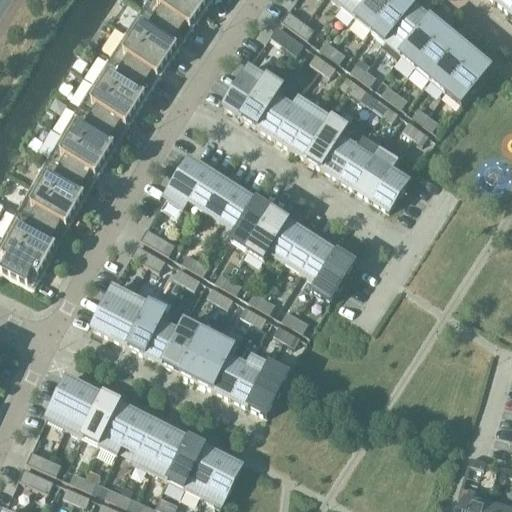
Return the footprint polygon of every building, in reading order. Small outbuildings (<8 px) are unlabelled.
[(151,0),(143,12),(142,14),(185,44),(202,20),(173,0),(151,0)] [(215,0),(174,0),(203,19),(215,0)] [(326,0),(341,12),(351,0),(326,0)] [(376,0),(351,0),(341,12),(356,25),(376,0)] [(400,1),(397,0),(376,0),(356,25),(371,37),(400,1)] [(511,0),(500,0),(495,7),(510,19),(511,16),(511,0)] [(400,1),(371,37),(385,49),(415,14),(400,1)] [(140,17),(125,39),(169,68),(185,44),(142,14),(140,17)] [(385,49),(381,53),(396,66),(400,61),(429,26),(415,14),(385,49)] [(281,28),(307,47),(315,36),(288,17),(281,28)] [(400,61),(415,73),(444,38),(429,26),(400,61)] [(277,33),(270,43),(296,62),(304,52),(277,33)] [(459,50),(444,38),(415,73),(430,86),(459,50)] [(125,39),(109,64),(153,93),(169,68),(125,39)] [(319,55),(329,63),(335,54),(325,47),(319,55)] [(430,86),(445,98),(474,63),(459,50),(430,86)] [(335,54),(329,63),(339,70),(345,61),(335,54)] [(309,69),(319,76),(325,68),(315,60),(309,69)] [(474,63),(445,98),(461,111),(490,76),(474,63)] [(109,64),(93,89),(137,117),(153,93),(109,64)] [(325,68),(319,76),(329,83),(335,75),(325,68)] [(350,78),(360,85),(366,77),(356,70),(350,78)] [(223,112),(241,124),(266,85),(248,74),(223,112)] [(360,85),(370,92),(376,84),(366,77),(360,85)] [(340,91),(350,99),(356,90),(346,83),(340,91)] [(241,124),(258,134),(282,95),(266,85),(241,124)] [(93,89),(77,115),(122,142),(137,117),(93,89)] [(356,90),(350,99),(360,106),(366,97),(356,90)] [(381,101),(391,108),(397,99),(387,92),(381,101)] [(283,96),(282,95),(258,134),(274,144),(298,106),(298,105),(292,114),(277,105),(283,96)] [(397,99),(391,108),(401,115),(407,107),(397,99)] [(274,144),(290,155),(315,116),(298,106),(274,144)] [(371,114),(381,121),(387,113),(378,106),(371,114)] [(387,113),(381,121),(391,129),(397,120),(387,113)] [(411,122),(421,130),(427,121),(417,114),(411,122)] [(77,115),(61,140),(106,167),(122,142),(77,115)] [(331,126),(315,116),(290,155),(306,165),(331,126)] [(427,121),(421,130),(432,138),(438,129),(427,121)] [(322,175),(347,137),(331,126),(306,165),(322,175)] [(401,136),(411,143),(418,135),(407,127),(401,136)] [(418,135),(411,143),(422,151),(428,142),(418,135)] [(338,186),(358,156),(342,146),(348,137),(347,137),(322,175),(338,186)] [(61,140),(46,166),(92,193),(106,167),(61,140)] [(355,196),(379,157),(363,147),(357,155),(358,156),(338,186),(355,196)] [(355,196),(371,206),(395,168),(379,157),(355,196)] [(46,166),(31,192),(77,218),(92,193),(46,166)] [(189,166),(165,204),(183,216),(207,177),(189,166)] [(395,168),(371,206),(389,218),(408,188),(413,179),(396,168),(395,168)] [(223,188),(207,177),(183,216),(189,208),(204,218),(223,188)] [(204,218),(220,228),(240,198),(223,188),(204,218)] [(31,192),(17,218),(63,243),(77,218),(31,192)] [(230,246),(231,247),(256,208),(240,198),(220,228),(236,238),(230,246)] [(231,247),(247,257),(272,219),(256,208),(231,247)] [(17,218),(2,244),(49,269),(63,243),(17,218)] [(263,268),(288,229),(272,219),(247,257),(263,268)] [(304,239),(288,229),(263,268),(264,268),(270,259),(285,269),(304,239)] [(140,246),(168,262),(175,251),(147,235),(140,246)] [(320,250),(304,239),(285,269),(301,280),(320,250)] [(2,244),(0,248),(0,278),(34,296),(49,269),(2,244)] [(311,298),(312,299),(337,260),(320,250),(301,280),(317,289),(311,298)] [(165,268),(137,252),(131,263),(159,279),(165,268)] [(337,260),(312,299),(330,310),(355,271),(337,260)] [(182,270),(192,276),(197,267),(187,261),(182,270)] [(197,267),(192,276),(203,282),(208,273),(197,267)] [(173,284),(184,290),(189,281),(179,275),(173,284)] [(215,289),(225,295),(230,286),(220,280),(215,289)] [(189,281),(184,290),(194,296),(200,287),(189,281)] [(230,286),(225,295),(236,301),(241,292),(230,286)] [(111,344),(132,303),(113,293),(92,334),(111,344)] [(206,303),(217,309),(222,300),(212,294),(206,303)] [(248,308),(259,314),(264,305),(253,299),(248,308)] [(222,300),(217,309),(228,315),(233,306),(222,300)] [(149,312),(132,303),(111,344),(128,353),(149,312)] [(264,305),(259,314),(269,320),(274,311),(264,305)] [(128,353),(145,361),(166,320),(149,312),(128,353)] [(240,322),(250,328),(256,319),(245,313),(240,322)] [(281,327),(292,333),(297,324),(286,318),(281,327)] [(256,319),(250,328),(261,334),(266,325),(256,319)] [(166,321),(166,320),(145,361),(162,370),(183,329),(182,329),(178,338),(162,330),(166,321)] [(297,324),(292,333),(302,339),(308,330),(297,324)] [(200,338),(183,329),(162,370),(180,379),(200,338)] [(273,341),(284,347),(289,338),(278,332),(273,341)] [(180,379),(197,387),(217,347),(200,338),(180,379)] [(289,338),(284,347),(294,353),(299,344),(289,338)] [(197,387),(214,396),(234,355),(217,347),(197,387)] [(214,396),(231,405),(247,373),(231,365),(235,356),(234,355),(214,396)] [(231,405),(248,413),(269,373),(268,372),(252,364),(247,373),(231,405)] [(269,373),(248,413),(267,423),(288,382),(269,373)] [(86,394),(67,384),(46,425),(65,435),(86,394)] [(103,403),(86,394),(65,435),(82,444),(103,403)] [(82,444),(99,452),(120,411),(103,403),(82,444)] [(99,452),(116,461),(137,420),(120,411),(99,452)] [(133,469),(133,470),(154,429),(137,420),(116,461),(117,461),(122,452),(137,460),(133,469)] [(171,437),(154,429),(133,470),(150,478),(171,437)] [(188,446),(171,437),(150,478),(168,487),(188,446)] [(205,455),(188,446),(168,487),(185,496),(205,455)] [(223,463),(205,455),(185,496),(202,504),(223,463)] [(48,479),(53,467),(32,458),(31,458),(26,469),(48,479)] [(223,463),(202,504),(217,511),(221,511),(242,473),(223,463)] [(470,463),(468,471),(483,475),(485,467),(470,463)] [(61,471),(53,467),(48,479),(56,483),(61,471)] [(502,480),(511,483),(511,474),(504,473),(502,480)] [(40,496),(45,485),(24,475),(18,487),(19,487),(40,496)] [(85,484),(74,479),(69,489),(81,494),(85,484)] [(96,489),(85,484),(81,494),(92,499),(96,489)] [(53,488),(45,485),(40,496),(48,500),(53,488)] [(78,499),(67,494),(63,504),(74,509),(78,499)] [(120,500),(109,495),(104,504),(116,509),(120,500)] [(85,511),(89,504),(78,499),(74,509),(81,511),(85,511)] [(127,511),(131,505),(120,500),(116,509),(121,511),(127,511)]
